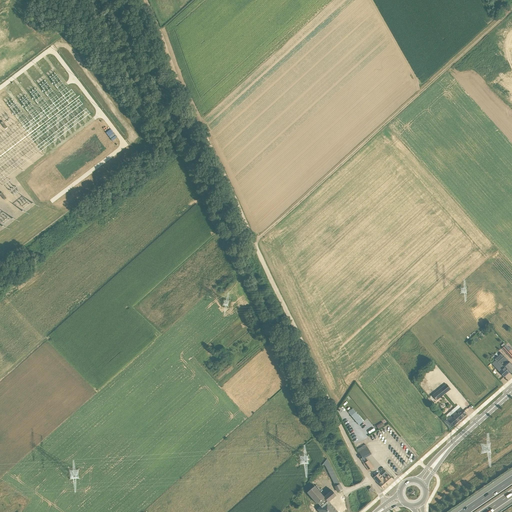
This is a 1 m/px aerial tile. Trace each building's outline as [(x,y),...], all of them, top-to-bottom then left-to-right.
[(112,134),(101,120),(92,127),(102,141),(112,134)] [(511,359),(511,350),(506,344),(502,348),(506,352),(511,359)] [(511,371),(511,364),(509,362),(504,356),(498,361),(496,363),(495,361),(492,364),(504,377),(509,372),(510,373),(511,371)] [(446,384),(432,395),(436,400),(450,389),(446,384)] [(466,414),(463,411),(460,407),(450,416),(449,415),(446,417),(454,426),(466,414)] [(354,443),(359,440),(354,429),(348,432),(354,443)] [(363,459),(366,458),(371,454),(365,444),(357,449),(362,458),(363,459)] [(369,471),(373,468),(374,468),(366,458),(362,461),(369,471)] [(393,480),(388,474),(383,478),(379,473),(374,478),(379,484),(383,489),(393,480)] [(331,490),(324,496),(315,486),(307,493),(317,504),(317,503),(320,506),(317,509),(319,511),(336,511),(328,502),(336,495),(331,490)]
